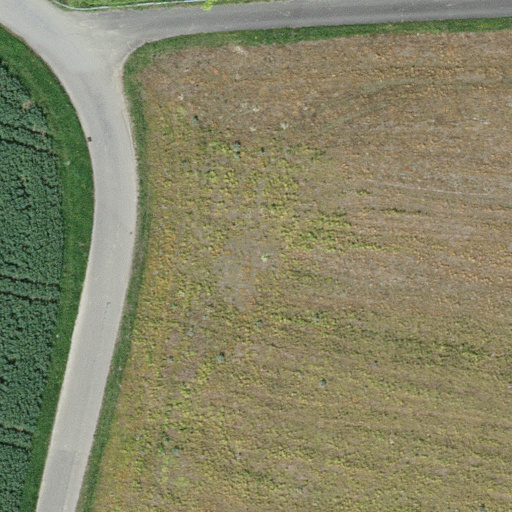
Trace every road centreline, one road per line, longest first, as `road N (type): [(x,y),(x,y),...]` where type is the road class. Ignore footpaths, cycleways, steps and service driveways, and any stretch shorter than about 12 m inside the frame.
road 1 (unclassified): [(44,511),(91,257),(94,195),(87,125),(59,60),(0,13)]
road 2 (track): [(59,60),(148,29),(511,4)]
